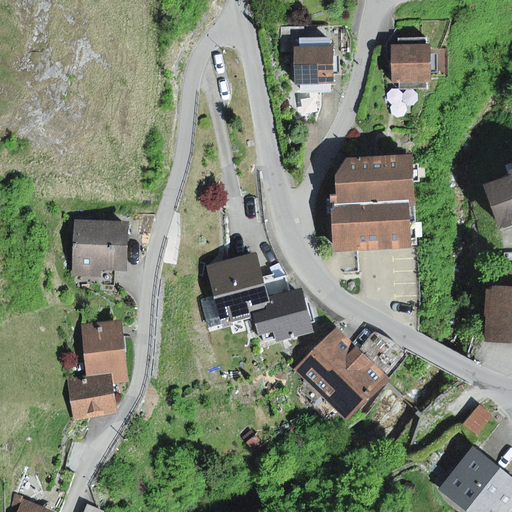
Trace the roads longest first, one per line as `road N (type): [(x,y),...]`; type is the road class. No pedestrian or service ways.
road 1 (residential): [(73,511),(140,381),(153,265),(186,146),(201,51),(223,30),(245,26)]
road 2 (residential): [(511,393),(327,293),(298,262),(282,215)]
road 3 (residential): [(282,215),(297,210),(343,127),(375,0)]
road 4 (residential): [(282,215),(245,26)]
